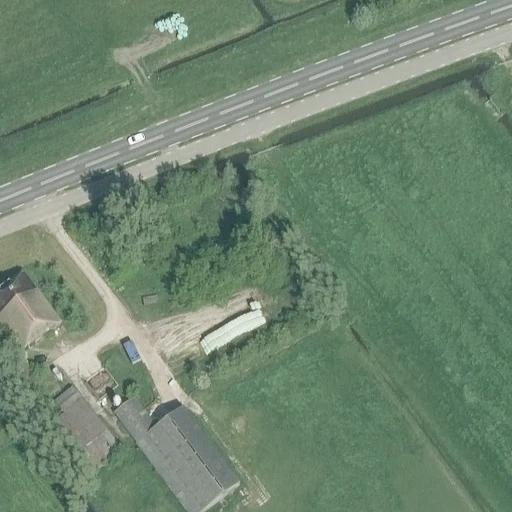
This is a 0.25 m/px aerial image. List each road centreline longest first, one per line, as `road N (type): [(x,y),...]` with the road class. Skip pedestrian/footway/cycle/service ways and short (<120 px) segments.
road 1 (unclassified): [(0,227),(511,31)]
road 2 (primary): [(0,200),(511,5)]
